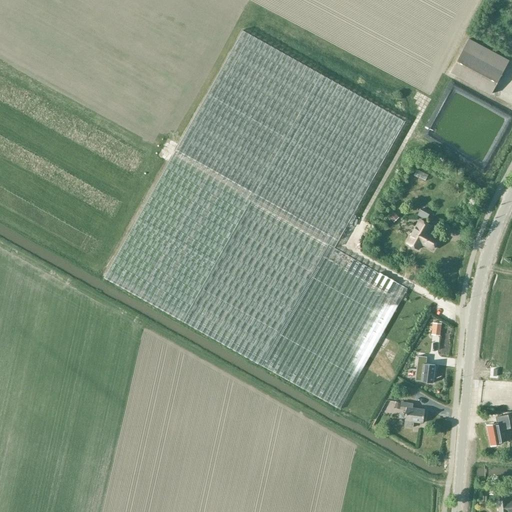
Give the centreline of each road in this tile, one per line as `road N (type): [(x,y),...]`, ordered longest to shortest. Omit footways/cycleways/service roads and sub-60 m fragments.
road 1 (track): [(458,485),(435,483),(0,240)]
road 2 (tertiary): [(456,511),(473,306),(511,194)]
